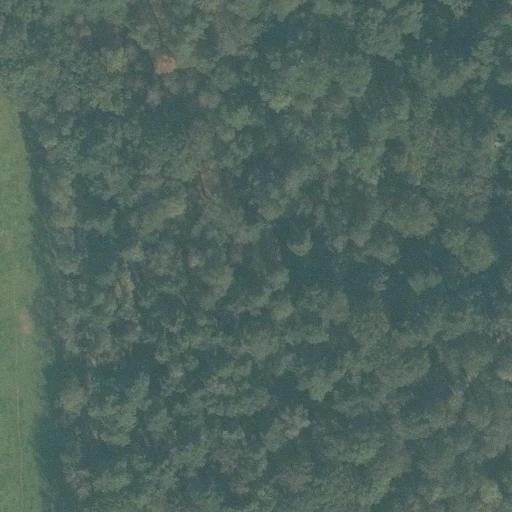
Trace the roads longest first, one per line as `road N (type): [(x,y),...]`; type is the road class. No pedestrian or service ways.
road 1 (track): [(84,511),(77,238),(58,124),(0,19)]
road 2 (track): [(349,511),(511,322)]
